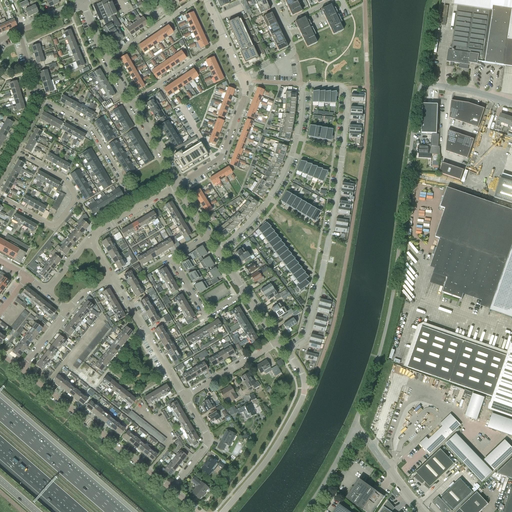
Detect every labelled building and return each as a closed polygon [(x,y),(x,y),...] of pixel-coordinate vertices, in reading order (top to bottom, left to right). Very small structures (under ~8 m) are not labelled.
[(103,28),(113,45),(124,38),(118,28),(120,27),(114,16),(117,14),(110,0),(107,0),(101,3),(100,3),(93,6),(100,22),(103,20),(106,26),(103,28)] [(266,0),(256,4),(258,9),(268,5),(266,0)] [(511,0),(454,0),(454,5),(458,6),(453,36),(451,36),(449,47),(452,48),(451,51),(449,51),(447,62),(451,63),(450,65),(453,66),(454,63),(462,64),(462,68),(468,69),(469,65),(470,61),(478,62),(478,64),(481,65),(481,62),(504,66),(511,67),(511,0)] [(287,6),(289,11),(299,7),(297,2),(287,6)] [(30,8),(33,15),(38,13),(35,5),(30,8)] [(261,14),(270,10),(268,5),(258,9),(261,14)] [(335,13),(331,5),(321,10),(324,15),(325,18),(326,21),(329,27),(333,35),(343,31),(339,22),(339,21),(335,13)] [(289,11),(292,16),(302,12),(299,7),(289,11)] [(33,15),(30,8),(25,10),(28,17),(33,15)] [(185,16),(188,22),(195,18),(196,18),(195,16),(194,16),(193,13),(185,16)] [(262,18),(265,23),(274,19),(272,13),(262,18)] [(9,22),(12,28),(17,26),(14,19),(12,15),(10,16),(12,20),(9,22)] [(138,17),(137,18),(144,28),(148,25),(143,17),(140,19),(138,17)] [(139,30),(144,28),(137,18),(135,19),(137,21),(134,23),(139,30)] [(196,18),(195,18),(188,22),(190,27),(198,24),(196,20),(197,20),(196,18)] [(239,53),(244,63),(254,59),(255,60),(258,59),(253,46),(251,47),(237,18),(227,23),(241,52),(239,53)] [(309,26),(305,18),(295,22),(299,31),(303,39),(307,48),(317,43),(313,35),(309,26)] [(7,31),(12,28),(9,22),(6,23),(4,19),(2,20),(7,31)] [(265,23),(267,28),(276,23),(274,19),(265,23)] [(130,22),(129,23),(135,33),(139,30),(134,23),(132,25),(130,22)] [(131,36),(135,33),(129,23),(127,24),(129,27),(126,29),(131,36)] [(278,28),(276,23),(267,28),(269,32),(278,28)] [(199,27),(198,24),(190,27),(193,32),(200,29),(201,29),(200,27),(199,27)] [(163,30),(168,36),(173,33),(168,26),(165,28),(163,29),(163,30)] [(270,38),(272,37),(281,33),(278,28),(269,32),(267,33),(270,38)] [(158,33),(163,40),(168,36),(163,30),(163,29),(161,31),(158,33)] [(201,29),(200,29),(193,32),(195,38),(203,34),(201,31),(201,29)] [(66,38),(73,36),(70,30),(64,32),(66,38)] [(163,40),(158,33),(155,35),(153,36),(158,43),(163,40)] [(272,37),(274,42),(283,37),(281,33),(272,37)] [(203,34),(195,38),(198,43),(205,40),(204,37),(204,38),(203,34)] [(75,42),(73,36),(66,38),(68,44),(75,42)] [(158,43),(153,36),(151,37),(152,38),(149,40),(153,46),(158,43)] [(274,42),(276,47),(285,42),(283,37),(274,42)] [(153,46),(149,40),(146,42),(145,41),(144,43),(148,50),(153,46)] [(205,40),(198,43),(200,49),(208,45),(206,42),(205,40)] [(41,51),(45,50),(43,44),(40,44),(40,42),(37,43),(37,45),(32,46),(34,54),(41,51)] [(71,50),(77,48),(75,42),(68,44),(71,50)] [(288,47),(287,46),(285,42),(276,47),(279,52),(288,47)] [(148,50),(144,43),(142,44),(139,46),(143,53),(148,50)] [(80,54),(77,48),(71,50),(73,56),(80,54)] [(181,52),(176,55),(181,62),(183,61),(182,61),(186,59),(181,52)] [(73,56),(75,62),(82,60),(80,54),(73,56)] [(120,59),(124,64),(129,61),(126,55),(120,59)] [(181,62),(176,55),(171,58),(176,65),(179,63),(179,64),(181,62)] [(173,67),(176,65),(171,58),(166,62),(171,69),(173,68),(173,67)] [(206,61),(208,67),(216,63),(215,61),(213,58),(206,61)] [(84,66),(82,60),(75,62),(72,63),(74,69),(75,69),(78,68),(84,66)] [(132,66),(129,61),(124,64),(126,69),(132,66)] [(166,62),(161,65),(166,72),(169,70),(171,69),(166,62)] [(216,63),(208,67),(211,72),(218,69),(217,65),(216,63)] [(163,74),(166,72),(161,65),(159,67),(157,65),(155,67),(161,75),(163,74)] [(135,71),(132,66),(126,69),(129,75),(135,71)] [(161,75),(155,67),(153,68),(154,70),(151,72),(156,79),(159,76),(159,77),(161,75)] [(40,72),(41,78),(48,76),(47,71),(48,70),(47,68),(44,69),(45,71),(40,72)] [(213,77),(221,74),(220,72),(218,69),(211,72),(213,77)] [(91,81),(91,82),(102,75),(99,70),(88,76),(89,78),(94,75),(96,78),(91,81)] [(188,73),(193,80),(198,77),(193,70),(190,72),(188,73)] [(135,71),(129,75),(132,80),(138,76),(135,71)] [(193,80),(188,73),(186,74),(186,75),(183,77),(188,83),(193,80)] [(221,74),(213,77),(216,83),(223,79),(222,76),(221,74)] [(99,84),(105,80),(102,75),(91,82),(93,84),(98,81),(99,84)] [(141,81),(138,76),(132,80),(135,85),(141,81)] [(188,83),(183,77),(180,79),(180,78),(178,79),(179,80),(183,87),(188,83)] [(183,87),(179,80),(178,79),(176,81),(177,81),(174,83),(178,90),(183,87)] [(53,80),(50,81),(43,83),(44,88),(51,86),(54,85),(53,81),(53,80)] [(101,86),(102,89),(109,85),(105,80),(99,84),(96,85),(98,88),(101,86)] [(11,89),(18,87),(16,81),(11,83),(10,81),(6,82),(6,84),(9,83),(11,89)] [(141,81),(135,85),(138,90),(144,87),(141,81)] [(178,90),(174,83),(171,85),(170,85),(169,86),(173,93),(178,90)] [(102,89),(105,94),(112,90),(109,85),(102,89)] [(51,86),(44,88),(46,94),(51,92),(52,94),(55,94),(54,91),(53,92),(51,86)] [(173,93),(169,86),(167,87),(167,88),(164,90),(168,97),(173,93)] [(225,90),(224,91),(224,93),(232,96),(234,90),(228,88),(227,91),(225,90)] [(257,88),(255,94),(261,97),(264,91),(257,88)] [(112,90),(105,94),(103,96),(104,98),(107,96),(109,99),(115,95),(112,90)] [(166,100),(161,92),(157,95),(162,102),(166,100)] [(286,94),(285,99),(296,100),(295,97),(296,97),(296,92),(286,92),(286,94)] [(222,94),(221,98),(224,99),(230,102),(232,96),(224,93),(223,94),(222,94)] [(259,102),(261,103),(262,101),(262,100),(260,99),(261,97),(255,94),(253,100),(259,102)] [(357,105),(365,106),(365,102),(362,102),(363,96),(358,96),(355,95),(351,95),(351,102),(358,102),(357,105)] [(65,105),(66,103),(68,99),(62,96),(59,102),(65,105)] [(158,105),(159,104),(157,101),(154,103),(151,98),(147,100),(148,103),(146,104),(150,110),(156,106),(158,105)] [(65,105),(70,108),(73,102),(68,99),(66,103),(65,105)] [(222,105),(228,107),(230,102),(224,99),(222,103),(220,102),(220,103),(220,104),(222,105)] [(104,108),(112,103),(110,100),(105,103),(104,102),(101,104),(104,108)] [(261,103),(259,102),(253,100),(251,105),(257,108),(259,108),(260,106),(261,104),(261,103)] [(478,128),(485,109),(469,103),(452,101),(450,118),(478,128)] [(78,105),(73,102),(70,108),(75,110),(78,105)] [(75,110),(80,113),(84,108),(85,106),(81,103),(79,103),(78,105),(75,110)] [(23,104),(16,106),(13,107),(14,108),(13,108),(15,112),(25,109),(23,104)] [(219,105),(217,110),(220,110),(226,113),(228,107),(222,105),(220,104),(219,105)] [(423,107),(422,133),(437,134),(438,105),(426,104),(424,104),(423,107)] [(150,110),(153,115),(160,112),(159,111),(162,110),(158,105),(156,106),(150,110)] [(365,106),(357,105),(357,108),(350,107),(350,114),(362,114),(362,109),(365,109),(365,106)] [(84,108),(80,113),(86,116),(89,111),(90,108),(88,108),(85,106),(84,108)] [(116,117),(124,111),(121,106),(113,111),(109,113),(110,115),(114,113),(116,117)] [(163,117),(161,114),(163,113),(162,110),(159,111),(160,112),(153,115),(157,121),(159,120),(161,123),(167,119),(165,116),(163,117)] [(220,110),(217,116),(224,119),(226,113),(220,110)] [(94,114),(89,111),(86,116),(91,119),(92,117),(94,114)] [(115,124),(128,117),(124,111),(116,117),(118,120),(114,122),(115,124)] [(258,116),(257,116),(257,114),(255,113),(249,111),(247,117),(255,120),(255,119),(257,119),(258,116)] [(39,119),(44,122),(48,115),(43,113),(39,119)] [(362,114),(350,114),(349,120),(356,120),(356,123),(364,124),(364,120),(361,120),(362,114)] [(511,117),(501,114),(498,121),(497,121),(496,126),(500,127),(501,122),(511,126),(510,127),(509,131),(511,132),(511,117)] [(53,118),(48,115),(44,122),(49,125),(53,118)] [(95,122),(98,127),(110,120),(109,119),(105,121),(103,117),(95,122)] [(122,127),(131,122),(128,117),(115,124),(116,125),(120,123),(122,127)] [(54,127),(58,121),(53,118),(49,125),(54,127)] [(7,119),(4,125),(10,128),(13,123),(7,119)] [(212,124),(221,127),(224,122),(217,119),(216,122),(214,121),(213,123),(212,124)] [(111,122),(110,120),(98,127),(101,132),(109,127),(107,124),(111,122)] [(247,120),(244,125),(251,128),(253,129),(253,127),(253,126),(252,126),(253,122),(247,120)] [(63,123),(58,121),(54,127),(59,130),(63,123)] [(167,121),(160,126),(160,127),(163,131),(170,126),(169,124),(168,122),(167,121)] [(131,122),(122,127),(124,130),(121,133),(122,134),(125,132),(134,127),(131,122)] [(364,124),(356,123),(356,126),(349,126),(349,132),(360,133),(361,127),(364,127),(364,124)] [(67,133),(67,132),(70,127),(64,124),(61,130),(67,133)] [(211,127),(214,128),(213,131),(219,133),(221,127),(212,124),(212,125),(211,127)] [(4,125),(1,130),(8,133),(10,128),(4,125)] [(170,126),(163,131),(163,132),(166,135),(173,131),(170,126)] [(75,130),(70,127),(67,132),(67,133),(72,135),(75,130)] [(104,138),(116,130),(115,129),(112,131),(109,127),(101,132),(104,138)] [(36,129),(33,134),(39,137),(42,132),(36,129)] [(130,139),(138,134),(135,129),(126,134),(123,136),(124,138),(127,136),(130,139)] [(333,130),(327,129),(325,140),(328,141),(328,140),(332,141),(333,137),(331,137),(333,130)] [(77,138),(80,133),(75,130),(72,135),(77,138)] [(117,132),(116,130),(104,138),(107,143),(115,138),(113,134),(117,132)] [(173,131),(166,135),(166,137),(168,140),(176,135),(175,134),(174,132),(173,131)] [(251,134),(249,133),(243,131),(242,131),(240,137),(247,139),(248,140),(249,138),(251,134)] [(448,131),(448,134),(446,151),(468,159),(474,140),(448,131)] [(360,133),(349,132),(348,138),(355,139),(355,146),(360,147),(360,133)] [(86,136),(80,133),(77,138),(82,141),(86,136)] [(290,136),(281,134),(278,133),(277,138),(279,139),(289,141),(289,139),(290,139),(290,136)] [(40,140),(41,138),(39,137),(33,134),(30,139),(36,142),(38,139),(40,140)] [(129,147),(141,140),(138,134),(130,139),(132,143),(128,145),(129,147)] [(432,134),(431,146),(438,147),(439,135),(432,134)] [(176,135),(168,140),(170,142),(171,145),(179,140),(176,135)] [(215,144),(217,139),(211,136),(209,142),(215,144)] [(33,148),(36,142),(30,139),(27,145),(33,148)] [(111,150),(123,143),(123,142),(119,144),(117,140),(108,145),(111,150)] [(141,140),(129,147),(130,148),(134,146),(136,150),(143,146),(144,145),(141,140)] [(179,140),(171,145),(174,149),(175,149),(176,148),(178,147),(179,146),(181,145),(182,145),(179,140)] [(244,145),(238,142),(236,148),(242,150),(244,151),(245,150),(246,145),(244,145)] [(123,143),(111,150),(114,155),(123,150),(121,147),(124,145),(123,143)] [(177,153),(174,155),(175,158),(176,158),(177,159),(176,160),(183,170),(207,155),(201,144),(182,156),(181,154),(182,153),(181,151),(177,153)] [(278,144),(276,149),(286,152),(286,150),(287,150),(287,147),(278,144)] [(30,153),(33,148),(27,145),(24,150),(30,153)] [(144,145),(143,146),(136,150),(138,153),(134,156),(135,157),(147,150),(144,145)] [(430,154),(430,146),(418,146),(418,153),(430,154)] [(430,146),(430,154),(440,154),(440,147),(438,147),(431,146),(430,146)] [(85,159),(94,154),(91,149),(78,156),(79,158),(83,155),(85,159)] [(276,149),(274,154),(284,157),(284,155),(285,155),(286,152),(276,149)] [(125,154),(123,150),(114,155),(118,161),(130,153),(129,152),(125,154)] [(142,160),(150,155),(147,150),(135,157),(136,159),(140,156),(142,160)] [(131,155),(130,153),(118,161),(121,166),(129,161),(127,157),(131,155)] [(51,163),(54,157),(49,154),(45,160),(51,163)] [(97,159),(94,154),(85,159),(87,163),(84,165),(85,166),(97,159)] [(283,160),(284,157),(274,154),(272,158),(282,162),(283,160)] [(55,155),(54,157),(51,163),(56,165),(59,160),(56,158),(58,156),(56,156),(55,155)] [(150,155),(142,160),(144,164),(140,166),(141,167),(145,165),(154,160),(150,155)] [(272,158),(270,163),(280,167),(281,165),(282,162),(272,158)] [(65,163),(66,161),(66,160),(64,160),(64,159),(62,161),(59,160),(56,165),(61,168),(65,163)] [(91,169),(100,164),(97,159),(85,166),(86,168),(89,166),(91,169)] [(238,162),(232,159),(230,165),(236,167),(238,162)] [(18,161),(16,166),(21,169),(24,164),(18,161)] [(131,164),(129,161),(121,166),(124,171),(136,164),(135,162),(131,164)] [(302,174),(306,164),(306,163),(304,163),(304,162),(300,161),(296,172),(302,174)] [(70,166),(65,163),(61,168),(67,171),(70,166)] [(270,163),(268,167),(278,172),(278,169),(279,169),(280,167),(270,163)] [(306,163),(306,164),(302,174),(307,176),(311,166),(309,165),(309,164),(306,163)] [(443,163),(441,169),(441,170),(440,173),(461,180),(464,170),(443,163)] [(100,164),(91,169),(93,173),(90,175),(91,177),(103,169),(100,164)] [(137,165),(136,164),(124,171),(127,176),(135,171),(133,167),(137,165)] [(22,173),(22,172),(23,170),(21,169),(16,166),(13,171),(19,174),(20,172),(22,173)] [(315,167),(311,166),(307,176),(312,178),(316,168),(314,167),(315,167)] [(222,171),(226,177),(232,173),(228,167),(222,171)] [(266,172),(275,176),(276,174),(278,172),(268,167),(266,172)] [(320,169),(316,168),(312,178),(317,181),(322,170),(320,170),(320,169)] [(97,180),(106,175),(103,169),(91,177),(92,178),(95,176),(97,180)] [(70,175),(73,180),(83,174),(85,173),(84,172),(81,174),(79,170),(70,175)] [(327,177),(329,173),(325,172),(325,171),(322,170),(317,181),(323,183),(326,177),(327,177)] [(19,174),(13,171),(10,176),(16,180),(19,174)] [(226,177),(222,171),(216,175),(219,181),(226,177)] [(39,182),(40,182),(41,181),(44,175),(39,172),(36,178),(39,179),(38,181),(39,182)] [(266,172),(264,176),(273,181),(274,179),(275,176),(266,172)] [(85,173),(83,174),(73,180),(76,185),(85,180),(83,177),(86,174),(85,173)] [(41,181),(40,182),(41,183),(42,184),(43,182),(46,183),(48,180),(49,178),(44,175),(41,181)] [(97,187),(109,180),(106,175),(97,180),(100,183),(96,185),(97,187)] [(219,181),(216,175),(209,179),(213,185),(219,181)] [(16,180),(10,176),(7,182),(13,185),(16,180)] [(264,176),(261,180),(270,185),(271,183),(272,183),(273,181),(264,176)] [(55,181),(49,178),(48,180),(46,183),(49,185),(48,187),(49,188),(50,188),(55,181)] [(261,180),(260,179),(257,183),(267,190),(269,188),(270,185),(261,180)] [(511,182),(500,179),(494,198),(511,203),(511,182)] [(79,191),(91,183),(90,182),(87,184),(85,180),(76,185),(79,191)] [(109,180),(97,187),(98,189),(101,187),(104,190),(112,185),(109,180)] [(50,188),(52,189),(53,190),(54,188),(57,189),(59,186),(60,184),(55,181),(50,188)] [(342,183),(341,189),(353,191),(354,183),(349,181),(349,184),(342,183)] [(13,185),(7,182),(4,187),(10,190),(13,185)] [(92,185),(91,183),(79,191),(82,196),(91,191),(89,187),(92,185)] [(257,183),(254,188),(264,194),(266,192),(267,190),(257,183)] [(10,190),(4,187),(1,192),(7,196),(10,190)] [(113,187),(111,188),(119,200),(124,196),(119,188),(115,190),(113,187)] [(112,192),(108,194),(113,203),(119,200),(111,188),(110,188),(112,192)] [(263,197),(264,194),(254,188),(251,192),(261,199),(263,197)] [(511,210),(447,188),(440,207),(445,209),(435,237),(440,239),(430,267),(435,269),(430,283),(444,288),(443,293),(462,299),(464,294),(482,301),(480,306),(491,309),(490,311),(511,318),(511,210)] [(353,191),(341,189),(340,195),(347,197),(346,199),(354,201),(354,197),(352,197),(353,191)] [(201,192),(200,190),(194,193),(197,198),(205,194),(204,192),(203,191),(201,192)] [(93,194),(91,191),(82,196),(86,201),(94,196),(97,194),(96,192),(93,194)] [(286,192),(280,202),(283,204),(284,203),(285,205),(291,195),(286,192)] [(103,193),(101,194),(108,206),(113,203),(108,194),(105,196),(103,193)] [(108,206),(101,194),(100,195),(102,198),(98,200),(103,209),(108,206)] [(206,200),(204,197),(206,196),(205,195),(205,194),(197,198),(200,204),(206,200)] [(291,195),(285,205),(288,207),(288,206),(290,207),(296,198),(291,195)] [(27,205),(28,204),(32,197),(30,196),(30,197),(30,196),(29,198),(25,196),(22,202),(27,205)] [(247,201),(254,208),(256,206),(258,203),(248,196),(245,200),(246,202),(247,201)] [(32,197),(28,204),(27,205),(33,208),(36,202),(33,200),(34,198),(33,198),(32,197)] [(295,210),(301,201),(296,198),(290,207),(293,210),(293,209),(295,210)] [(92,199),(91,200),(98,212),(103,209),(98,200),(94,203),(92,199)] [(354,201),(346,199),(346,202),(339,201),(338,207),(350,209),(351,204),(353,204),(354,201)] [(33,208),(38,211),(41,205),(42,203),(41,202),(40,202),(40,201),(38,200),(37,200),(36,202),(33,208)] [(93,215),(98,212),(91,200),(89,201),(91,204),(88,207),(93,215)] [(200,204),(203,209),(209,205),(206,200),(200,204)] [(253,210),(254,208),(247,201),(246,202),(243,205),(251,212),(253,210)] [(300,213),(306,204),(301,201),(295,210),(298,212),(300,213)] [(165,210),(167,212),(175,207),(173,204),(171,202),(164,207),(166,209),(165,210)] [(305,216),(311,206),(306,204),(300,213),(303,215),(305,216)] [(47,208),(41,205),(38,211),(43,214),(47,208)] [(212,210),(209,205),(203,209),(207,214),(212,210)] [(251,212),(243,205),(240,209),(248,216),(249,214),(251,212)] [(310,219),(316,209),(311,206),(305,216),(308,218),(310,219)] [(169,215),(171,217),(178,213),(177,211),(175,207),(167,212),(168,215),(169,215)] [(350,209),(338,207),(337,214),(344,215),(343,218),(351,219),(351,215),(349,215),(350,209)] [(240,209),(237,213),(244,220),(246,218),(248,216),(240,209)] [(313,221),(316,223),(319,219),(317,218),(321,212),(316,209),(310,219),(313,221)] [(147,215),(152,223),(155,222),(154,221),(157,219),(153,212),(151,213),(150,213),(147,215)] [(179,215),(178,213),(171,217),(172,220),(173,223),(182,218),(180,215),(179,215)] [(237,213),(233,216),(240,223),(242,221),(242,222),(244,220),(237,213)] [(18,223),(20,219),(21,217),(15,214),(12,220),(18,223)] [(79,226),(85,231),(89,226),(85,223),(86,222),(89,220),(85,214),(82,216),(83,218),(80,222),(81,223),(79,226)] [(144,217),(142,218),(146,226),(149,224),(149,225),(152,223),(147,215),(144,217)] [(233,216),(230,219),(236,227),(238,225),(240,223),(233,216)] [(17,225),(18,226),(19,226),(20,224),(23,226),(26,220),(21,217),(20,219),(18,223),(17,225)] [(146,226),(142,218),(140,220),(140,219),(136,221),(141,230),(144,228),(144,227),(146,226)] [(177,228),(184,224),(183,222),(184,221),(182,218),(173,223),(175,226),(176,225),(177,228)] [(225,221),(226,223),(233,230),(234,229),(235,229),(236,227),(230,219),(228,218),(225,221)] [(351,219),(343,218),(343,220),(336,219),(335,225),(347,227),(348,222),(350,222),(351,219)] [(28,229),(31,223),(26,220),(23,226),(28,229)] [(133,224),(131,225),(136,232),(138,230),(139,231),(141,230),(136,221),(133,223),(133,224)] [(257,230),(261,235),(270,228),(268,226),(269,226),(265,222),(257,230)] [(31,223),(28,229),(33,232),(37,226),(31,223)] [(226,223),(222,226),(229,234),(230,232),(231,232),(233,230),(226,223)] [(180,234),(188,229),(186,226),(184,224),(177,228),(179,231),(178,231),(180,234)] [(129,226),(126,228),(131,236),(133,234),(136,232),(131,225),(129,226)] [(347,227),(335,225),(334,232),(341,233),(340,238),(345,240),(347,227)] [(75,228),(73,230),(81,236),(85,231),(79,226),(76,228),(75,228)] [(226,236),(229,234),(222,226),(216,231),(222,239),(226,235),(226,236)] [(128,238),(131,236),(126,228),(122,230),(123,230),(121,231),(125,239),(128,237),(128,238)] [(265,239),(273,233),(272,231),(272,230),(270,228),(261,235),(265,239)] [(190,238),(187,234),(190,232),(188,229),(180,234),(175,237),(176,240),(182,236),(185,241),(190,238)] [(73,233),(71,235),(77,241),(81,236),(73,230),(72,232),(73,233)] [(268,244),(273,240),(277,237),(275,235),(276,235),(273,233),(265,239),(268,244)] [(0,251),(13,259),(13,261),(20,265),(26,253),(6,243),(8,239),(28,250),(29,247),(7,235),(2,242),(1,241),(1,240),(0,239),(0,251)] [(67,237),(66,239),(73,246),(77,241),(71,235),(68,238),(67,237)] [(268,244),(271,248),(280,242),(279,240),(277,237),(273,240),(268,244)] [(105,248),(113,243),(111,241),(109,238),(102,243),(103,245),(105,248)] [(63,245),(69,251),(73,246),(66,239),(64,242),(65,243),(63,245)] [(166,240),(163,242),(169,250),(172,248),(171,247),(173,246),(169,239),(167,241),(166,240)] [(169,250),(163,242),(161,243),(161,244),(158,246),(163,253),(165,251),(165,252),(169,250)] [(275,253),(284,246),(282,245),(283,244),(280,242),(271,248),(275,253)] [(108,253),(116,249),(114,246),(115,246),(113,243),(105,248),(107,252),(107,251),(108,253)] [(57,246),(54,250),(61,256),(63,254),(65,256),(69,251),(63,245),(60,248),(57,246)] [(155,246),(153,248),(158,257),(161,255),(161,254),(163,253),(158,246),(156,247),(155,246)] [(238,259),(247,252),(244,248),(242,249),(240,246),(236,249),(237,252),(235,254),(238,259)] [(275,253),(278,258),(287,251),(286,249),(284,246),(275,253)] [(202,247),(191,253),(195,259),(201,257),(207,255),(202,247)] [(150,250),(148,252),(152,259),(154,258),(154,259),(158,257),(153,248),(150,250)] [(111,259),(120,254),(118,251),(117,252),(116,249),(108,253),(110,255),(109,256),(111,259)] [(53,257),(51,260),(57,265),(61,260),(59,259),(61,256),(54,250),(50,255),(53,257)] [(252,256),(252,255),(250,251),(247,252),(238,259),(239,258),(242,263),(242,262),(252,256)] [(282,262),(291,255),(289,254),(290,253),(287,251),(278,258),(282,262)] [(145,253),(142,254),(147,263),(150,261),(150,260),(152,259),(148,252),(145,254),(145,253)] [(115,264),(122,260),(120,257),(121,257),(120,254),(111,259),(113,262),(113,261),(115,264)] [(144,265),(147,263),(142,254),(139,256),(138,254),(136,256),(141,266),(143,264),(144,265)] [(282,262),(285,267),(294,260),(293,258),(291,255),(282,262)] [(208,258),(203,261),(201,262),(201,263),(200,263),(203,269),(213,266),(208,258)] [(123,259),(122,260),(115,264),(114,264),(116,268),(117,267),(118,270),(125,265),(124,262),(123,259)] [(47,262),(45,264),(53,270),(57,265),(51,260),(48,263),(47,262)] [(191,260),(187,262),(181,264),(186,272),(191,269),(194,267),(195,266),(191,260)] [(249,274),(258,268),(256,265),(259,262),(257,260),(245,268),(249,274)] [(288,271),(297,265),(296,263),(296,262),(294,260),(285,267),(288,271)] [(45,267),(43,270),(49,275),(53,270),(45,264),(42,261),(40,263),(44,266),(45,267)] [(161,278),(169,273),(167,270),(166,268),(165,268),(163,265),(157,269),(160,275),(159,276),(161,278)] [(292,276),(300,270),(301,269),(299,267),(300,267),(297,265),(288,271),(292,276)] [(210,272),(208,273),(206,274),(210,280),(220,277),(215,269),(210,272)] [(292,276),(295,280),(304,274),(303,272),(301,269),(300,270),(292,276)] [(41,280),(43,278),(45,280),(49,275),(43,270),(40,272),(39,272),(36,276),(41,280)] [(258,284),(264,280),(263,277),(261,278),(259,275),(262,273),(260,270),(257,271),(258,272),(251,277),(253,279),(252,280),(254,282),(255,282),(257,281),(258,284)] [(131,279),(135,276),(133,274),(132,274),(131,271),(124,276),(125,278),(124,278),(126,282),(131,279)] [(198,279),(200,278),(202,277),(198,271),(188,275),(193,283),(198,279)] [(0,275),(0,282),(6,287),(10,282),(7,280),(9,278),(2,272),(0,274),(0,275)] [(165,283),(172,279),(171,277),(171,276),(169,273),(161,278),(163,281),(165,283)] [(306,277),(307,276),(304,274),(295,280),(299,285),(296,287),(308,278),(306,277)] [(130,287),(137,282),(136,280),(137,279),(135,276),(131,279),(126,282),(128,285),(129,285),(130,287)] [(308,278),(296,287),(301,293),(305,290),(304,289),(308,285),(307,283),(308,283),(305,280),(308,278)] [(167,289),(176,284),(174,281),(173,281),(172,279),(165,283),(167,286),(166,286),(167,289)] [(133,292),(141,287),(140,285),(139,285),(137,282),(130,287),(131,289),(133,292)] [(205,282),(195,286),(200,294),(208,288),(205,282)] [(176,284),(167,289),(169,292),(170,291),(171,294),(178,290),(177,288),(178,287),(176,284)] [(265,295),(274,290),(270,284),(260,291),(263,294),(264,294),(265,295)] [(27,298),(32,291),(27,287),(20,296),(22,298),(24,296),(27,298)] [(141,287),(133,292),(135,296),(135,295),(137,297),(145,293),(141,287)] [(103,297),(105,299),(112,295),(113,294),(111,291),(110,291),(109,289),(102,293),(104,296),(103,297)] [(274,290),(265,295),(266,297),(265,298),(267,301),(277,295),(274,290)] [(31,303),(37,295),(32,291),(27,298),(29,300),(29,301),(31,303)] [(177,298),(174,299),(172,300),(174,303),(176,303),(177,305),(185,300),(183,297),(180,292),(175,295),(177,298)] [(112,295),(105,299),(106,302),(107,301),(109,304),(115,301),(116,300),(114,298),(115,298),(113,294),(112,295)] [(36,306),(42,299),(37,295),(31,303),(33,305),(34,304),(36,306)] [(327,301),(320,300),(318,306),(330,309),(332,301),(328,296),(327,301)] [(140,305),(142,308),(151,303),(149,301),(150,300),(148,297),(147,298),(140,303),(141,305),(140,305)] [(40,311),(45,306),(47,303),(42,299),(36,306),(39,308),(38,309),(40,311)] [(115,301),(109,304),(110,307),(109,307),(111,310),(119,305),(118,302),(117,302),(116,300),(115,301)] [(181,310),(188,306),(187,304),(187,303),(185,300),(177,305),(179,308),(179,307),(181,310)] [(83,306),(83,307),(90,312),(92,310),(92,309),(94,307),(87,302),(86,304),(85,303),(83,306)] [(47,303),(45,306),(40,311),(43,313),(43,312),(46,314),(51,307),(47,303)] [(145,311),(146,313),(153,309),(152,306),(153,306),(151,303),(142,308),(144,312),(145,311)] [(274,314),(283,308),(280,303),(271,309),(274,314)] [(115,315),(122,311),(121,309),(119,305),(111,310),(113,313),(113,312),(115,315)] [(183,316),(192,311),(190,307),(189,308),(188,306),(181,310),(183,313),(182,313),(183,316)] [(323,313),(323,316),(329,318),(330,315),(328,314),(330,309),(318,306),(317,312),(323,313)] [(51,307),(46,314),(49,316),(48,317),(50,319),(56,311),(51,307)] [(81,308),(79,311),(86,317),(88,315),(88,314),(90,312),(83,307),(82,309),(81,308)] [(232,315),(234,318),(242,313),(240,309),(240,310),(238,308),(231,312),(228,314),(230,316),(232,315)] [(292,314),(297,311),(296,309),(292,311),(291,309),(286,312),(283,308),(274,314),(276,313),(279,318),(281,316),(283,320),(292,314)] [(155,312),(153,309),(146,313),(148,316),(147,316),(149,319),(157,314),(156,311),(155,312)] [(125,314),(123,310),(122,311),(115,315),(114,316),(116,318),(115,319),(117,321),(125,316),(124,314),(125,314)] [(77,315),(75,316),(82,322),(84,319),(84,320),(86,317),(79,311),(76,314),(77,315)] [(192,311),(183,316),(185,318),(184,319),(188,325),(194,321),(192,318),(195,317),(193,314),(194,314),(192,311)] [(244,316),(242,313),(234,318),(235,320),(236,320),(238,323),(245,318),(244,316)] [(157,314),(149,319),(151,323),(152,322),(153,324),(161,319),(159,316),(157,314)] [(73,318),(71,321),(79,327),(81,325),(80,324),(82,322),(75,316),(74,318),(73,318)] [(315,317),(314,323),(325,326),(326,321),(329,321),(329,318),(323,316),(322,319),(315,317)] [(245,318),(238,323),(239,325),(239,326),(240,328),(249,323),(247,320),(246,320),(245,318)] [(283,325),(285,329),(286,331),(296,324),(293,319),(283,325)] [(212,323),(217,331),(219,329),(222,327),(218,320),(215,321),(212,323)] [(69,324),(68,326),(74,331),(76,329),(77,329),(79,327),(71,321),(68,324),(69,324)] [(32,328),(38,334),(42,329),(35,323),(33,325),(34,326),(32,328)] [(209,325),(207,327),(211,334),(214,332),(214,333),(217,331),(212,323),(208,325),(209,325)] [(249,323),(240,328),(242,331),(243,331),(244,333),(251,329),(250,327),(251,327),(249,323)] [(324,332),(325,326),(314,323),(312,329),(319,331),(318,334),(325,336),(326,332),(324,332)] [(74,331),(68,326),(67,326),(65,329),(64,331),(70,336),(72,334),(74,336),(76,333),(75,332),(74,331)] [(157,336),(166,331),(164,328),(163,329),(162,326),(155,330),(156,333),(155,333),(157,336)] [(121,332),(129,338),(132,335),(131,335),(133,333),(126,327),(124,330),(123,329),(121,332)] [(211,334),(207,327),(205,328),(204,327),(201,329),(206,338),(209,336),(208,335),(211,334)] [(511,343),(511,344),(507,356),(422,327),(408,368),(492,397),(488,409),(511,417),(511,343)] [(29,330),(27,332),(28,333),(34,338),(38,334),(32,328),(30,331),(29,330)] [(198,332),(196,333),(200,340),(203,338),(203,339),(206,338),(201,329),(198,331),(198,332)] [(253,331),(251,329),(244,333),(241,335),(243,338),(245,337),(247,339),(255,334),(253,331)] [(161,341),(168,337),(167,334),(166,331),(157,336),(159,340),(160,339),(161,341)] [(120,335),(118,337),(125,342),(126,341),(127,341),(129,338),(121,332),(120,334),(120,335)] [(26,336),(25,335),(23,337),(24,338),(30,343),(34,338),(28,333),(26,336)] [(194,334),(190,336),(195,344),(198,342),(200,340),(196,333),(194,334)] [(247,339),(239,344),(240,347),(249,341),(251,344),(258,340),(257,338),(255,334),(247,339)] [(325,336),(318,334),(317,337),(311,335),(309,341),(320,344),(322,339),(324,339),(325,336)] [(58,337),(55,341),(63,347),(65,344),(64,344),(66,341),(60,336),(58,338),(58,337)] [(193,346),(195,344),(190,336),(187,338),(185,339),(189,347),(192,345),(193,346)] [(116,339),(114,342),(121,348),(124,345),(123,344),(125,342),(118,337),(116,340),(116,339)] [(164,347),(172,342),(170,339),(168,337),(161,341),(162,343),(162,344),(164,347)] [(19,342),(27,348),(30,343),(24,338),(22,341),(21,340),(19,342)] [(53,344),(52,346),(58,351),(60,349),(61,349),(63,347),(55,341),(53,344)] [(314,349),(314,352),(321,354),(322,350),(319,349),(320,344),(309,341),(307,347),(314,349)] [(18,345),(16,348),(23,353),(27,348),(19,342),(17,344),(18,345)] [(121,348),(114,342),(112,344),(112,345),(110,347),(117,352),(118,350),(119,351),(121,348)] [(172,342),(164,347),(166,350),(168,352),(175,348),(173,345),(174,345),(172,342)] [(224,348),(224,349),(229,358),(233,356),(232,355),(234,354),(233,352),(236,351),(232,344),(224,348)] [(50,347),(47,350),(55,357),(57,354),(56,354),(58,351),(52,346),(50,348),(50,347)] [(108,349),(106,351),(113,358),(116,355),(115,354),(117,352),(110,347),(108,350),(108,349)] [(19,358),(23,353),(16,348),(14,351),(13,350),(11,352),(19,358)] [(170,358),(179,353),(177,350),(176,350),(175,348),(168,352),(169,354),(168,354),(170,358)] [(222,352),(219,353),(224,360),(226,359),(226,360),(229,358),(224,349),(222,351),(222,352)] [(45,354),(44,356),(50,361),(52,358),(53,359),(55,357),(47,350),(45,353),(45,354)] [(105,354),(103,357),(109,362),(111,360),(111,361),(113,358),(106,351),(104,354),(105,354)] [(320,357),(321,354),(314,352),(313,354),(306,353),(304,359),(311,361),(310,367),(314,368),(317,356),(320,357)] [(179,353),(170,358),(172,361),(173,361),(174,363),(181,358),(179,356),(180,355),(179,353)] [(216,354),(214,356),(219,364),(222,362),(224,360),(219,353),(217,355),(216,354)] [(42,357),(39,360),(47,366),(49,364),(48,363),(50,361),(44,356),(42,358),(42,357)] [(215,366),(219,364),(214,356),(211,357),(211,358),(209,360),(213,367),(215,366)] [(100,359),(98,361),(106,367),(108,364),(109,362),(103,357),(101,359),(100,359)] [(45,369),(47,366),(39,360),(37,363),(38,364),(36,366),(43,371),(45,368),(45,369)] [(103,370),(106,367),(98,361),(96,364),(97,364),(95,367),(101,372),(103,370)] [(266,361),(256,367),(260,374),(264,372),(270,368),(266,361)] [(200,364),(198,365),(203,374),(206,372),(206,371),(208,370),(203,363),(201,364),(200,364)] [(195,368),(193,369),(197,376),(199,375),(199,376),(203,374),(198,365),(195,367),(195,368)] [(274,367),(270,369),(275,377),(278,375),(274,367)] [(189,370),(187,372),(192,380),(195,378),(197,376),(193,369),(190,371),(189,370)] [(189,382),(192,380),(187,372),(184,373),(185,374),(182,376),(186,383),(188,381),(189,382)] [(241,377),(245,384),(248,389),(252,386),(254,389),(260,386),(257,381),(254,383),(248,373),(241,377)] [(58,386),(64,379),(62,377),(61,378),(58,375),(53,382),(55,383),(55,384),(58,386)] [(106,387),(108,384),(112,380),(109,377),(109,378),(107,376),(104,379),(102,383),(103,384),(103,385),(106,387)] [(63,390),(68,383),(66,381),(64,379),(58,386),(61,389),(61,388),(63,390)] [(111,391),(117,384),(115,383),(115,382),(112,380),(108,384),(106,387),(109,390),(109,389),(111,391)] [(68,394),(70,391),(74,387),(71,384),(70,385),(68,383),(63,390),(65,391),(65,392),(68,394)] [(116,395),(119,392),(122,387),(119,385),(118,385),(117,384),(111,391),(113,392),(112,392),(116,395)] [(160,388),(165,396),(168,394),(167,394),(170,392),(166,385),(164,386),(163,386),(160,388)] [(232,402),(237,399),(234,394),(230,386),(220,393),(224,400),(229,397),(230,399),(232,402)] [(73,398),(74,397),(78,391),(76,390),(77,389),(74,387),(70,391),(68,394),(71,397),(71,396),(73,398)] [(122,387),(119,392),(116,395),(119,398),(119,397),(121,398),(126,392),(125,391),(125,390),(122,387)] [(157,390),(155,391),(159,398),(162,397),(162,398),(165,396),(160,388),(157,390)] [(74,400),(77,402),(84,394),(80,392),(80,393),(78,391),(74,397),(73,398),(75,399),(74,400)] [(153,392),(149,394),(154,402),(157,401),(157,400),(159,398),(155,391),(153,392)] [(122,400),(126,403),(132,395),(129,393),(128,393),(126,392),(121,398),(123,400),(122,400)] [(218,399),(214,392),(210,394),(212,397),(203,402),(205,405),(202,406),(206,412),(209,411),(214,408),(215,407),(212,403),(218,399)] [(477,420),(485,397),(473,393),(465,416),(477,420)] [(87,397),(84,394),(77,402),(80,404),(81,404),(83,405),(88,399),(86,397),(87,397)] [(152,404),(154,402),(149,394),(146,396),(144,398),(148,405),(151,403),(152,404)] [(239,409),(236,410),(238,414),(241,413),(243,412),(246,419),(251,417),(257,414),(257,413),(261,411),(256,399),(254,394),(249,396),(251,401),(252,404),(249,405),(246,407),(245,406),(239,409)] [(135,398),(132,395),(126,403),(129,406),(129,405),(131,406),(136,400),(135,399),(135,398)] [(90,413),(95,406),(96,405),(94,403),(93,403),(91,401),(86,408),(88,409),(87,410),(90,413)] [(172,412),(179,407),(180,407),(178,404),(177,404),(176,402),(169,406),(171,409),(170,409),(171,412),(172,412)] [(99,407),(96,405),(95,406),(90,413),(93,415),(94,414),(95,416),(101,409),(98,407),(99,407)] [(234,406),(229,409),(230,412),(230,413),(231,416),(237,413),(234,406)] [(175,417),(183,412),(181,409),(180,409),(179,407),(172,412),(174,414),(173,415),(175,417)] [(215,407),(214,408),(209,411),(212,414),(207,417),(211,424),(220,419),(216,412),(218,411),(215,407)] [(97,418),(100,420),(106,413),(104,411),(103,411),(101,409),(95,416),(97,417),(97,418)] [(183,412),(175,417),(176,420),(177,419),(179,422),(186,418),(184,416),(185,415),(183,412)] [(103,422),(105,424),(110,417),(108,415),(106,413),(100,420),(103,423),(103,422)] [(419,444),(427,452),(429,455),(461,425),(451,414),(440,424),(442,426),(429,439),(426,437),(419,444)] [(487,427),(493,429),(511,435),(511,420),(492,414),(487,427)] [(110,428),(116,420),(117,419),(112,415),(110,417),(105,424),(107,425),(106,426),(110,428)] [(181,428),(190,423),(187,420),(186,418),(179,422),(180,425),(179,425),(181,428)] [(114,432),(121,424),(120,425),(118,423),(118,422),(116,420),(110,428),(113,431),(113,430),(115,431),(114,432)] [(190,423),(181,428),(183,431),(183,430),(185,433),(192,429),(191,427),(192,426),(190,423)] [(123,426),(121,424),(114,432),(118,435),(118,434),(120,435),(125,429),(123,427),(123,426)] [(432,435),(439,429),(438,427),(431,434),(432,435)] [(187,439),(196,434),(194,430),(193,431),(192,429),(185,433),(187,436),(186,436),(187,439)] [(229,447),(235,435),(227,430),(217,448),(223,451),(226,445),(229,447)] [(127,442),(134,435),(131,433),(128,431),(123,438),(125,439),(124,440),(127,442)] [(248,432),(242,436),(244,441),(251,437),(248,432)] [(191,443),(191,444),(199,440),(197,437),(198,437),(196,434),(187,439),(186,440),(189,445),(191,443)] [(445,444),(450,449),(482,482),(511,453),(511,447),(505,440),(484,460),(485,461),(483,462),(456,434),(445,444)] [(133,446),(138,439),(135,437),(136,437),(134,435),(127,442),(130,445),(131,444),(133,446)] [(138,439),(133,446),(134,447),(134,448),(137,450),(143,443),(141,441),(140,441),(138,439)] [(142,454),(148,447),(145,445),(146,445),(143,443),(137,450),(140,453),(141,452),(142,454)] [(154,449),(149,445),(148,447),(142,454),(144,455),(144,456),(147,458),(153,450),(154,449)] [(440,449),(416,472),(418,474),(413,478),(413,479),(414,478),(422,484),(425,482),(426,483),(424,485),(429,490),(435,484),(434,484),(455,464),(440,449)] [(153,450),(147,458),(150,460),(152,462),(157,455),(155,453),(155,452),(153,450)] [(177,453),(175,456),(183,462),(185,459),(185,458),(186,457),(180,451),(178,454),(177,453)] [(174,459),(172,461),(178,466),(180,465),(183,462),(175,456),(173,458),(174,459)] [(209,475),(212,472),(213,472),(216,468),(213,467),(216,463),(209,458),(201,469),(209,475)] [(511,458),(496,473),(511,478),(511,458)] [(169,463),(167,465),(175,472),(177,469),(177,468),(178,466),(172,461),(170,464),(169,463)] [(219,462),(217,465),(224,470),(226,467),(219,462)] [(173,475),(175,472),(167,465),(165,468),(166,469),(164,471),(170,476),(172,474),(173,475)] [(208,489),(208,488),(201,482),(200,483),(194,478),(191,482),(197,487),(192,493),(199,499),(202,497),(202,498),(205,495),(204,494),(206,491),(207,492),(208,492),(209,491),(209,490),(208,489)] [(373,511),(384,497),(360,479),(346,499),(365,511),(373,511)] [(454,510),(473,492),(460,479),(441,497),(442,498),(441,499),(438,496),(432,502),(441,511),(450,511),(452,511),(451,510),(453,509),(454,510)] [(479,511),(488,504),(477,492),(455,511),(479,511)] [(391,511),(395,508),(388,501),(380,511),(391,511)]
